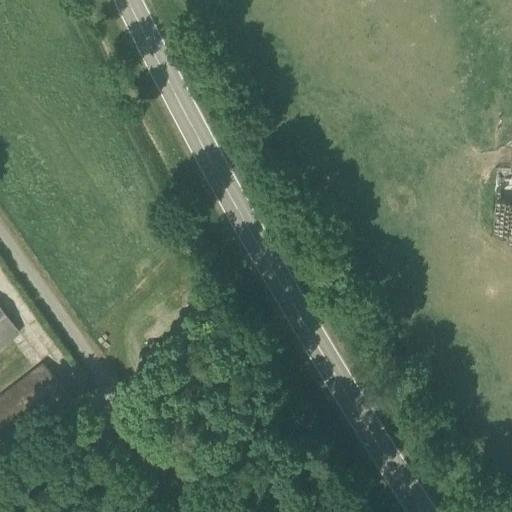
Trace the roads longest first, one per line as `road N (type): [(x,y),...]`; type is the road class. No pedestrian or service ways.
road 1 (primary): [(423,511),(257,252),(126,0)]
road 2 (unclassified): [(222,511),(153,435),(0,218)]
